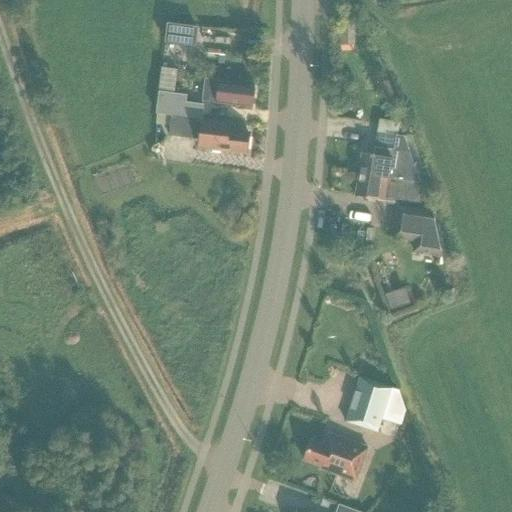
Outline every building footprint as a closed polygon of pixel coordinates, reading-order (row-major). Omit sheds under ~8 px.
[(197,52),(199,33),(168,30),(166,49),(197,52)] [(252,107),(255,86),(219,82),(219,80),(205,78),(202,100),(216,102),(252,107)] [(159,90),(156,113),(157,114),(171,115),(202,119),(202,118),(203,104),(187,102),(187,94),(159,90)] [(157,114),(156,124),(170,126),(171,115),(157,114)] [(170,126),(169,135),(200,139),(200,135),(212,137),(210,149),(246,153),(249,133),(228,130),(229,122),(202,118),(202,119),(171,115),(170,126)] [(379,116),(375,146),(375,147),(374,155),(362,153),(362,152),(358,174),(409,181),(418,182),(417,171),(410,152),(398,150),(400,135),(392,134),(395,119),(379,116)] [(386,200),(398,202),(421,205),(418,182),(409,181),(358,174),(355,195),(355,196),(386,200)] [(397,206),(392,237),(417,241),(422,210),(397,206)] [(387,295),(392,311),(411,305),(407,289),(387,295)] [(391,387),(360,377),(346,421),(377,431),(391,387)] [(355,481),(367,447),(328,433),(324,445),(311,440),(304,460),(321,466),(320,468),(355,481)]
